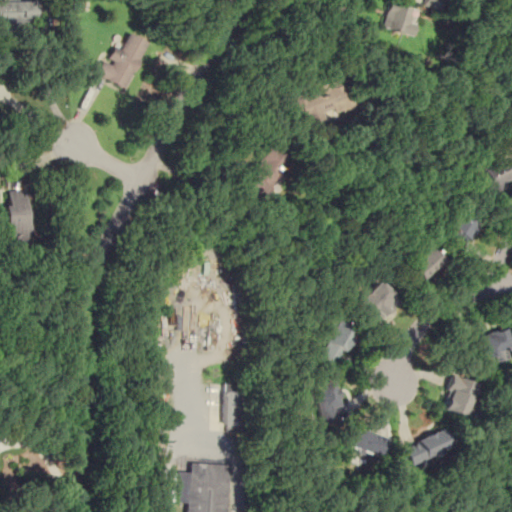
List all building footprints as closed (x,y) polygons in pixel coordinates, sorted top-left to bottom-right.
[(0,0),(0,25),(35,25),(35,0),(0,0)] [(404,17),(408,4),(396,0),(386,0),(378,26),(408,36),(413,20),(404,17)] [(422,0),(421,2),(431,10),(438,0),(422,0)] [(107,44),(93,74),(123,88),(145,40),(126,32),(118,49),(107,44)] [(322,117),(351,106),(341,77),(289,96),(301,129),(323,121),(322,117)] [(239,180),(258,198),(291,163),(271,145),(239,180)] [(467,171),(478,195),(510,180),(500,157),(467,171)] [(27,189),(3,190),(5,243),(28,242),(27,189)] [(475,220),(454,206),(441,227),(462,241),(475,220)] [(439,262),(425,246),(398,270),(412,286),(439,262)] [(371,324),(396,301),(376,280),(352,303),(371,324)] [(353,329),(333,319),(314,354),(334,364),(353,329)] [(507,353),(502,329),(466,337),(471,361),(507,353)] [(473,383),(449,375),(439,408),(462,416),(473,383)] [(317,423),(340,418),(332,379),(309,384),(317,423)] [(236,382),(220,382),(220,425),(236,425),(236,382)] [(378,458),(384,436),(349,426),(343,448),(378,458)] [(407,466),(448,448),(440,429),(398,447),(407,466)] [(224,511),(227,464),(187,462),(186,472),(168,471),(167,501),(183,502),(182,511),(224,511)]
